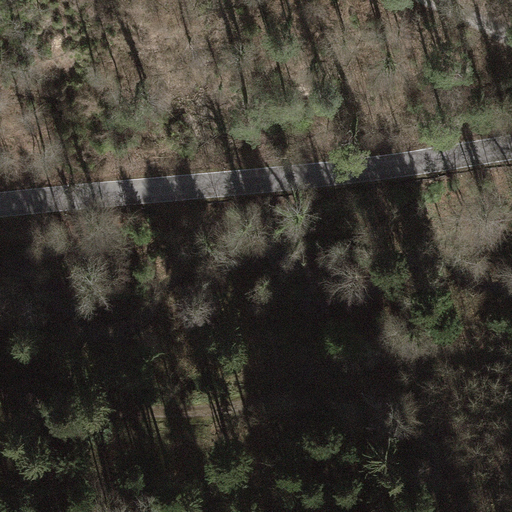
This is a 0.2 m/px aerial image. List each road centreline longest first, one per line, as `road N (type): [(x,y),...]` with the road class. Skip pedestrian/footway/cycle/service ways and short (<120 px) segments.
road 1 (track): [(511,363),(415,362),(317,379),(216,413),(0,393)]
road 2 (tertiary): [(0,206),(511,147)]
